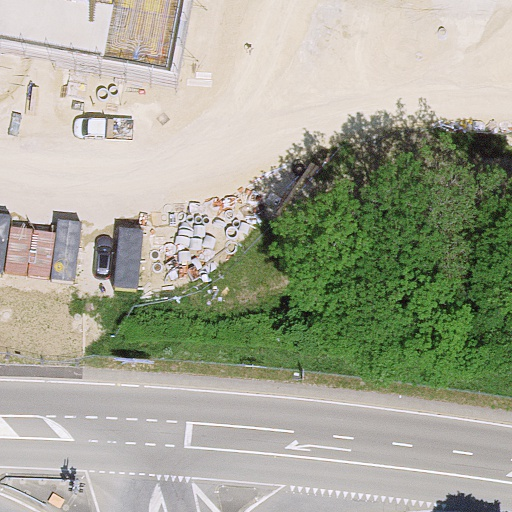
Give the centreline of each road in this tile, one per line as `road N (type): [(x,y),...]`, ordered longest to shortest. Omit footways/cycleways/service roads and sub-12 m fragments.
road 1 (secondary): [(511,445),(407,428),(138,409)]
road 2 (secondary): [(172,461),(358,480)]
road 3 (secondary): [(358,480),(511,502)]
road 4 (secondary): [(138,409),(0,404)]
